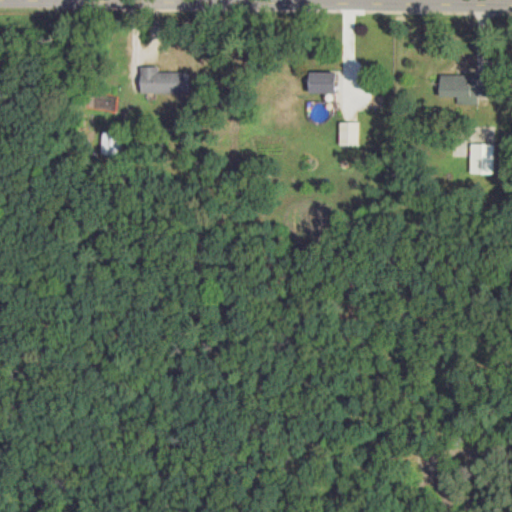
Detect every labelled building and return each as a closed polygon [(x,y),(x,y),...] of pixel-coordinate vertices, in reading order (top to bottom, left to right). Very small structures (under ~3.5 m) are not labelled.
[(159,71),(159,66),(141,66),(141,94),(188,94),(188,71),(159,71)] [(310,93),(337,93),(337,72),(310,72),(310,93)] [(490,76),(441,76),(441,99),(489,99),(490,76)] [(121,155),(121,132),(103,132),(103,155),(121,155)] [(495,145),(472,145),(471,175),(494,175),(495,145)]
